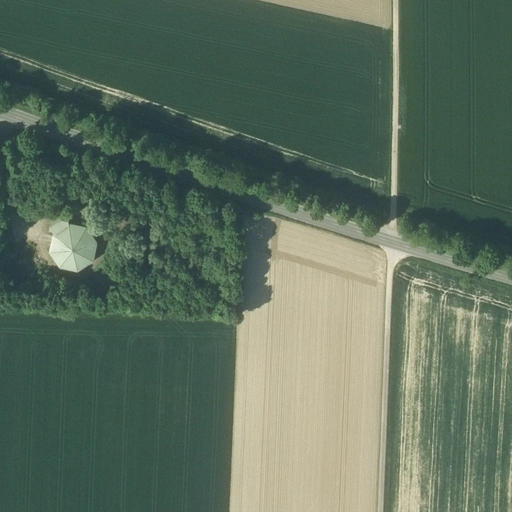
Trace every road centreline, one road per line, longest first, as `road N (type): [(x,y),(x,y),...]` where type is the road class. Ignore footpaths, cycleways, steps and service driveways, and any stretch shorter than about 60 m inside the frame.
road 1 (tertiary): [(0,112),(511,280)]
road 2 (track): [(387,511),(401,0)]
road 3 (track): [(0,308),(238,318)]
